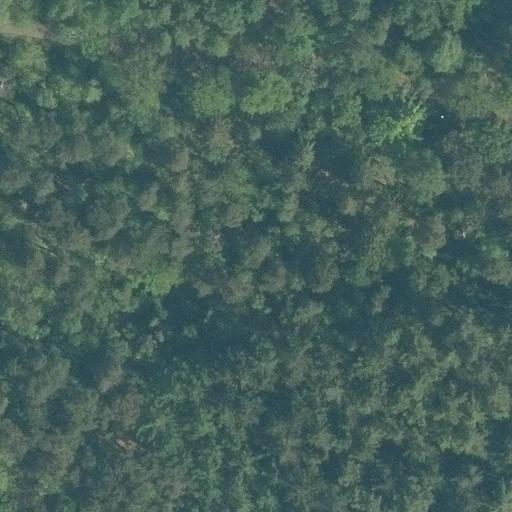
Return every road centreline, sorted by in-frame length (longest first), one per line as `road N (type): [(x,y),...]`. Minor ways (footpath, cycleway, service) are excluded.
road 1 (tertiary): [(511,98),(0,11)]
road 2 (track): [(511,287),(388,77)]
